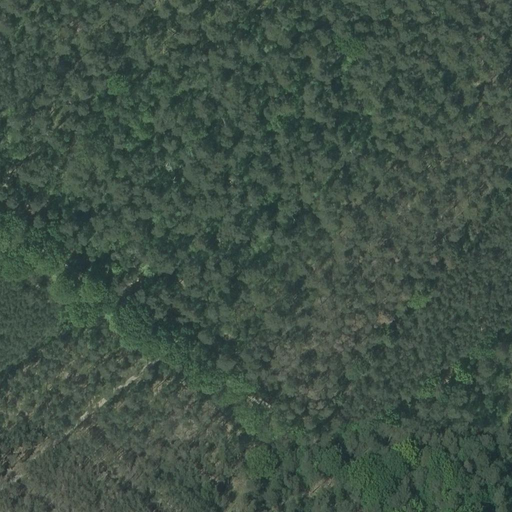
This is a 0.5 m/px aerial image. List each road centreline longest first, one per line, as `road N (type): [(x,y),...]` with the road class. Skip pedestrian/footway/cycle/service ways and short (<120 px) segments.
road 1 (track): [(407,511),(0,221)]
road 2 (unknown): [(192,322),(250,345),(268,376),(354,457),(416,478),(444,511)]
road 3 (unknown): [(0,482),(135,358),(192,322)]
road 4 (unknown): [(192,322),(0,188)]
road 5 (track): [(511,313),(392,404),(336,460)]
